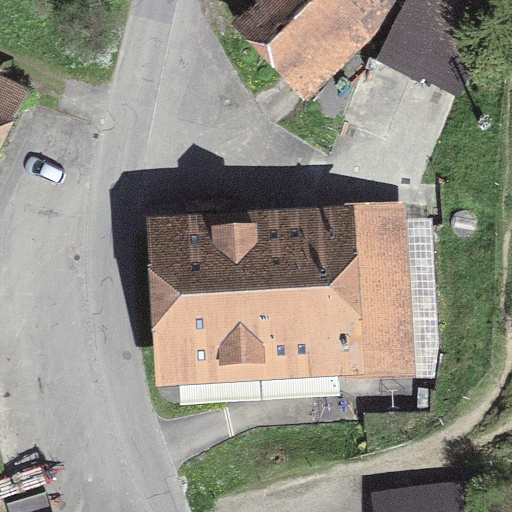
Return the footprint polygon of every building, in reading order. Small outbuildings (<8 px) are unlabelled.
[(253,0),(231,22),(302,95),(401,0),(253,0)] [(510,0),(407,0),(379,59),(421,79),(422,75),(464,96),(510,0)] [(0,147),(30,85),(0,70),(0,147)] [(186,209),(147,211),(155,383),(180,382),(181,408),(341,401),(340,378),(416,374),(415,370),(430,369),(423,216),(406,217),(405,199),(230,207),(229,198),(186,200),(186,209)] [(492,511),(488,477),(373,489),(374,511),(492,511)]
